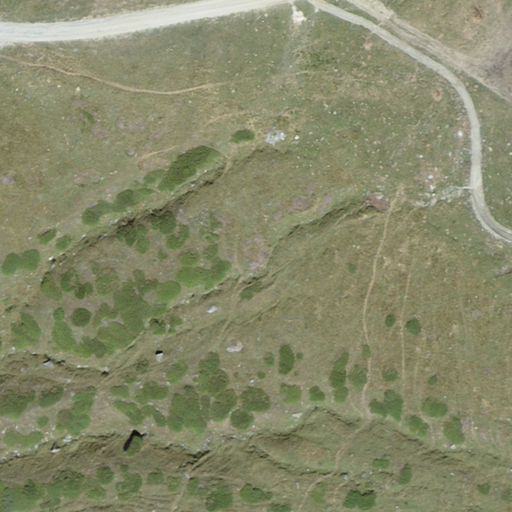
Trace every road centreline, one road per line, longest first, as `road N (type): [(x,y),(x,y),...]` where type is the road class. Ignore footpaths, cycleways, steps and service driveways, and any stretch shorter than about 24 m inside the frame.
road 1 (track): [(0,30),(90,26),(249,0)]
road 2 (track): [(511,99),(367,0)]
